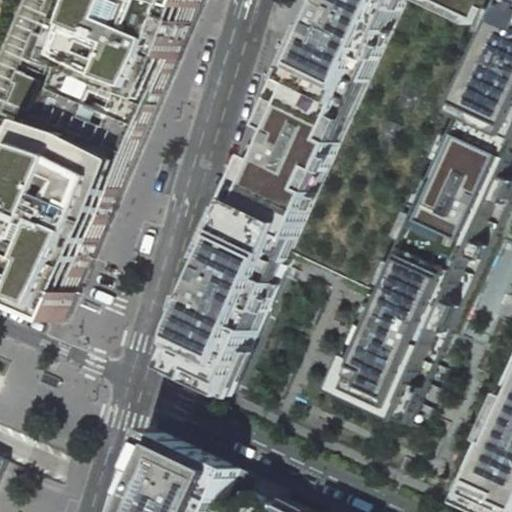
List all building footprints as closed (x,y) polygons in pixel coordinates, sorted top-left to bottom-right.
[(0,293),(69,323),(207,0),(29,0),(0,69),(0,293)] [(511,0),(332,0),(206,273),(178,367),(238,394),(304,252),(390,292),(345,389),(420,424),(511,223),(511,0)] [(511,511),(511,399),(465,500),(492,511),(511,511)] [(227,458),(160,427),(135,511),(306,511),(291,505),(297,491),(227,458)] [(0,484),(9,463),(0,459),(0,484)]
